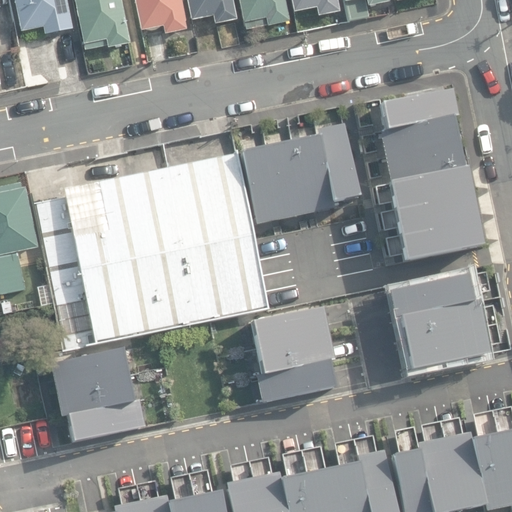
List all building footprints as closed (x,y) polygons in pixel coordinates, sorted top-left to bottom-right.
[(45,36),(72,31),(66,0),(12,0),(19,33),(25,32),(26,36),(37,34),(37,30),(43,29),(45,36)] [(107,49),(128,45),(119,0),(73,0),(84,51),(107,47),(107,49)] [(186,31),(179,0),(133,0),(140,32),(162,27),(164,35),(186,31)] [(185,0),(190,21),(211,17),(213,25),(235,20),(230,0),(185,0)] [(237,0),(244,31),(267,26),(267,27),(288,23),(283,0),(237,0)] [(316,9),(317,17),(338,12),(335,0),(290,0),(293,14),(316,9)] [(342,0),(343,2),(348,23),(368,19),(363,0),(364,0),(367,7),(388,3),(387,0),(342,0)] [(230,131),(267,311),(492,265),(455,84),(230,131)] [(64,198),(95,346),(266,308),(233,156),(63,193),(64,198)] [(0,295),(25,291),(17,253),(37,249),(24,188),(21,189),(21,184),(0,188),(0,295)] [(67,352),(95,346),(64,198),(35,204),(67,352)] [(382,289),(400,377),(478,361),(460,273),(382,289)] [(47,285),(37,287),(41,306),(51,304),(47,285)] [(3,315),(12,313),(10,303),(1,304),(3,315)] [(242,322),(260,410),(339,394),(321,306),(242,322)] [(36,362),(58,457),(150,436),(128,340),(36,362)] [(0,342),(0,360),(11,359),(8,341),(0,342)] [(511,432),(383,457),(393,511),(460,511),(511,502),(511,432)] [(114,511),(385,511),(374,457),(114,511)]
